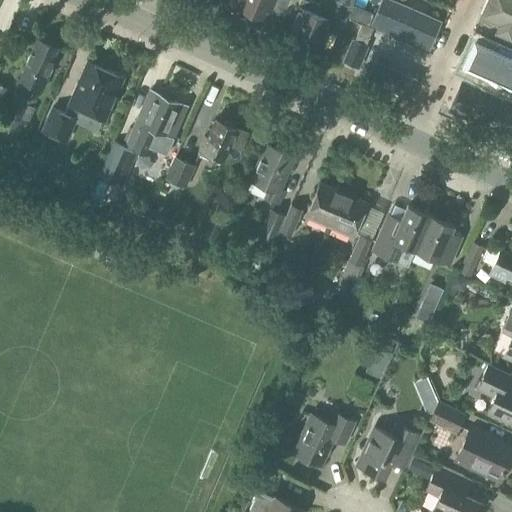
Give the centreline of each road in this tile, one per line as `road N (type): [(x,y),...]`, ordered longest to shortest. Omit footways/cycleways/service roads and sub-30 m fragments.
road 1 (unclassified): [(409,139),(90,0)]
road 2 (residential): [(409,139),(469,0)]
